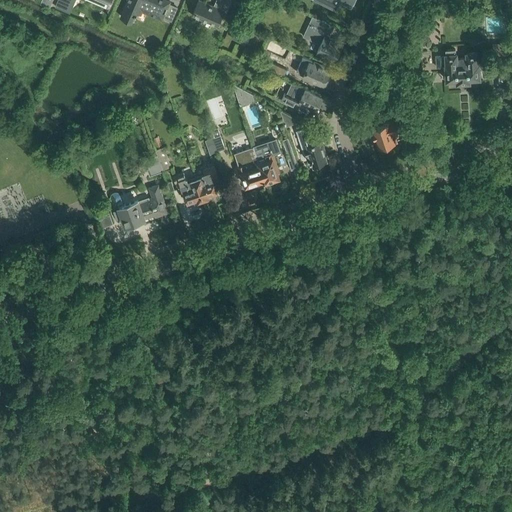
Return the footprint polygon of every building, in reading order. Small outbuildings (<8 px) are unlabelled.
[(57,0),(56,5),(71,12),(75,0),(95,0),(98,1),(108,5),(108,6),(110,0),(57,0)] [(128,0),(121,16),(132,21),(135,14),(137,14),(137,13),(136,12),(139,6),(151,11),(150,13),(163,19),(164,16),(172,20),(177,7),(169,4),(170,1),(167,0),(128,0)] [(200,0),(198,0),(192,15),(218,26),(225,11),(227,12),(231,0),(216,0),(214,6),(200,0)] [(316,0),(335,10),(336,11),(340,2),(341,0),(351,6),(354,0),(316,0)] [(431,6),(421,5),(419,44),(426,44),(426,40),(429,41),(431,6)] [(317,27),(312,38),(322,43),(318,51),(336,60),(344,44),(330,37),(332,33),(327,30),(331,23),(313,15),(309,23),(317,27)] [(238,25),(235,32),(249,38),(252,32),(238,25)] [(456,48),(446,49),(447,54),(446,54),(444,54),(436,54),(437,67),(445,66),(446,66),(447,80),(457,79),(457,82),(459,82),(460,84),(468,83),(468,81),(470,81),(470,78),(480,77),(480,75),(482,75),(481,68),(479,68),(479,62),(478,63),(478,52),(467,52),(467,57),(466,57),(467,58),(458,58),(458,57),(457,57),(457,53),(456,53),(456,48)] [(272,60),(268,68),(284,75),(288,67),(272,60)] [(310,61),(304,75),(325,84),(331,71),(323,67),(324,65),(313,60),(312,62),(310,61)] [(309,112),(312,105),(318,108),(319,106),(320,106),(321,104),(320,104),(324,96),(291,80),(282,100),(309,112)] [(253,93),(234,83),(238,98),(253,93)] [(286,125),(300,120),(282,109),(281,111),(286,125)] [(380,113),(369,116),(371,123),(376,121),(377,126),(373,127),(380,147),(381,146),(383,147),(386,146),(387,144),(397,141),(394,131),(401,129),(400,127),(402,126),(400,120),(398,121),(398,119),(384,123),(380,113)] [(218,125),(211,128),(214,137),(215,140),(217,145),(214,146),(215,151),(225,148),(221,135),(218,125)] [(306,127),(302,128),(304,136),(302,136),(310,160),(312,159),(312,160),(313,159),(315,166),(322,164),(321,162),(327,160),(325,155),(327,154),(321,139),(319,140),(316,132),(315,132),(313,126),(306,128),(306,127)] [(159,135),(154,137),(157,147),(162,144),(159,135)] [(277,137),(253,145),(254,146),(258,158),(266,181),(267,181),(269,182),(272,181),(273,179),(279,177),(278,173),(280,172),(278,167),(277,167),(273,154),(282,151),(277,137)] [(282,139),(285,148),(291,146),(288,137),(282,139)] [(215,140),(207,143),(210,153),(215,151),(214,146),(217,145),(215,140)] [(165,146),(157,149),(156,149),(158,154),(164,170),(172,167),(165,146)] [(254,146),(235,153),(240,166),(239,167),(240,170),(241,170),(246,185),(256,181),(257,183),(265,180),(265,181),(266,181),(258,158),(254,146)] [(289,158),(295,156),(291,146),(285,148),(289,158)] [(158,154),(147,158),(150,167),(148,168),(150,175),(164,170),(158,154)] [(205,172),(195,175),(204,199),(212,197),(211,194),(218,191),(214,180),(219,178),(215,165),(204,168),(205,172)] [(204,199),(195,175),(188,178),(188,177),(186,176),(184,171),(175,175),(179,188),(183,187),(188,202),(195,199),(196,202),(204,199)] [(121,194),(121,195),(120,194),(120,193),(119,192),(117,192),(116,192),(115,192),(114,192),(113,193),(112,194),(112,195),(111,196),(111,198),(116,210),(114,210),(117,218),(123,216),(126,224),(151,216),(159,213),(160,215),(169,212),(159,183),(149,186),(154,198),(151,199),(149,196),(144,197),(146,203),(141,205),(139,199),(125,204),(121,194)] [(110,212),(100,215),(104,225),(113,221),(110,212)]
